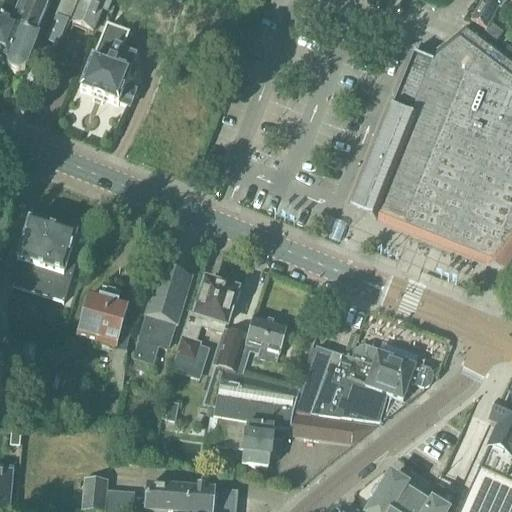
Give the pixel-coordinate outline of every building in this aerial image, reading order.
[(33,4),(34,0),(23,0),(24,0),(23,0),(22,0),(18,12),(0,4),(0,57),(8,61),(32,4),(33,4)] [(49,0),(34,0),(33,4),(32,4),(8,61),(8,62),(10,70),(19,73),(27,69),(39,38),(36,37),(48,7),(47,6),(49,0)] [(69,22),(78,0),(62,0),(56,16),(69,22)] [(113,0),(80,0),(70,25),(93,35),(102,13),(107,15),(113,0)] [(483,0),(483,2),(471,24),(485,32),(489,26),(497,10),(499,11),(507,0),(483,0)] [(502,35),(489,26),(485,32),(482,36),(494,44),(502,35)] [(130,38),(127,37),(107,28),(81,93),(118,107),(119,106),(130,110),(136,94),(125,90),(128,83),(133,81),(136,74),(134,68),(138,57),(130,38)] [(414,57),(354,204),(511,268),(511,266),(511,63),(465,29),(425,61),(414,57)] [(503,56),(511,62),(511,52),(508,49),(503,56)] [(75,241),(76,239),(73,238),(58,233),(48,229),(47,230),(32,225),(30,224),(29,227),(17,263),(20,264),(12,288),(65,304),(78,262),(70,259),(75,241)] [(178,328),(191,280),(161,271),(147,320),(149,320),(137,362),(155,367),(159,349),(169,352),(176,328),(178,328)] [(207,284),(197,317),(190,315),(177,357),(196,362),(201,345),(196,344),(201,328),(223,335),(226,327),(231,311),(235,308),(238,298),(236,294),(207,284)] [(128,308),(127,307),(118,305),(121,295),(103,290),(100,299),(91,297),(78,340),(114,351),(109,393),(121,394),(126,354),(131,337),(120,334),(128,308)] [(309,316),(303,329),(315,334),(320,321),(309,316)] [(277,366),(287,328),(254,319),(248,343),(246,347),(250,348),(261,351),(258,361),(277,366)] [(227,336),(216,368),(219,369),(223,370),(229,372),(239,340),(227,336)] [(0,339),(0,362),(12,370),(14,341),(0,339)] [(248,343),(239,340),(229,372),(241,376),(250,348),(246,347),(248,343)] [(32,378),(36,343),(14,341),(12,370),(24,377),(32,378)] [(325,378),(396,403),(402,405),(409,386),(423,392),(429,389),(432,381),(429,374),(414,368),(413,370),(416,359),(382,347),(378,357),(379,355),(364,350),(355,354),(351,363),(333,356),(325,378)] [(294,418),(375,428),(376,426),(379,427),(381,418),(386,420),(396,403),(325,378),(333,356),(316,351),(299,399),(298,401),(296,412),(295,415),(294,418)] [(216,368),(211,387),(219,389),(221,378),(222,371),(223,370),(219,369),(216,368)] [(219,389),(214,421),(219,421),(216,449),(244,452),(242,467),(268,470),(270,459),(280,460),(281,443),(272,442),(273,432),(289,434),(288,440),(351,449),(377,429),(373,429),(375,428),(294,418),(295,415),(296,412),(298,401),(299,399),(301,390),(241,376),(223,370),(222,371),(221,378),(219,389)] [(497,409),(489,427),(497,431),(511,437),(511,404),(510,403),(505,413),(497,409)] [(177,408),(166,406),(162,422),(174,424),(177,408)] [(511,511),(511,437),(497,431),(460,511),(511,511)] [(12,432),(10,448),(19,449),(21,433),(12,432)] [(0,511),(7,511),(11,476),(0,474),(0,511)] [(440,511),(431,506),(430,507),(403,491),(404,490),(389,480),(381,493),(379,492),(374,493),(370,500),(371,505),(373,506),(369,511),(440,511)] [(104,511),(107,485),(83,483),(80,511),(104,511)] [(231,511),(233,495),(161,490),(147,489),(146,501),(134,501),(134,496),(107,494),(105,511),(231,511)]
